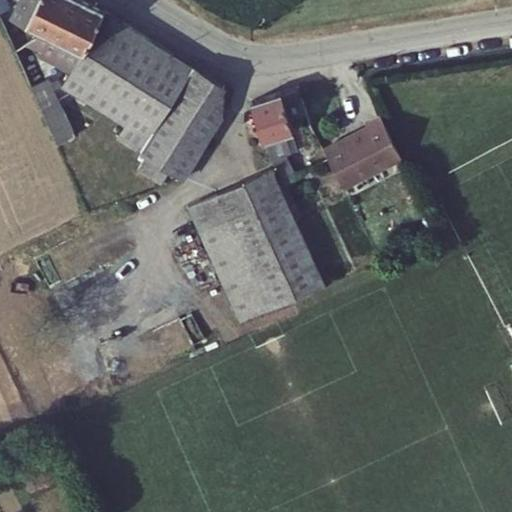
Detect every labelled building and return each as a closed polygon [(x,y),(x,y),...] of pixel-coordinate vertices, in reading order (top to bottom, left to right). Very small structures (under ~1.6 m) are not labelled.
[(25,0),(27,1),(18,17),(46,31),(57,7),(67,12),(73,0),(25,0)] [(57,7),(46,31),(36,36),(84,60),(109,10),(94,0),(73,0),(67,12),(57,7)] [(105,109),(117,116),(137,83),(149,90),(173,51),(109,10),(84,60),(65,82),(91,101),(105,109)] [(173,51),(149,90),(159,95),(183,58),(173,51)] [(149,90),(128,124),(120,137),(147,154),(171,168),(185,177),(221,116),(225,88),(204,71),(183,58),(159,95),(149,90)] [(31,85),(55,143),(74,135),(49,77),(31,85)] [(301,106),(296,80),(275,85),(274,80),(248,87),(263,142),(277,170),(282,167),(277,143),(272,121),(285,117),(284,109),(301,106)] [(117,116),(128,124),(149,90),(137,83),(117,116)] [(99,119),(105,109),(91,101),(86,110),(99,119)] [(361,114),(317,137),(338,176),(395,146),(373,104),(359,110),(361,114)] [(291,140),(285,117),(272,121),(277,143),(291,140)] [(171,168),(147,154),(140,169),(163,184),(171,168)] [(271,169),(216,195),(268,307),(322,282),(271,169)] [(216,195),(190,206),(244,317),(268,307),(216,195)]
